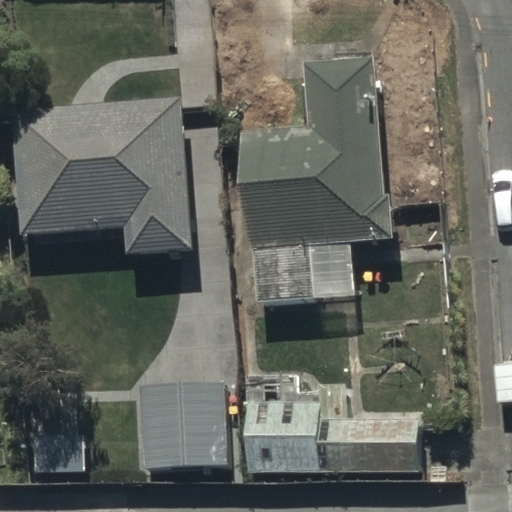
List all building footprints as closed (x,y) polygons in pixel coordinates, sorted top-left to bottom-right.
[(367,310),(364,253),(397,251),(386,74),(314,78),(318,142),(252,146),(259,260),(265,317),(367,310)] [(189,110),(21,121),(30,250),(137,243),(138,268),(199,264),(189,110)] [(7,276),(0,276),(0,360),(15,359),(7,276)] [(305,384),(254,384),(254,481),(426,481),(426,430),(353,430),(353,395),(328,395),(328,403),(305,403),(305,384)] [(233,391),(147,393),(148,480),(235,478),(233,391)]
